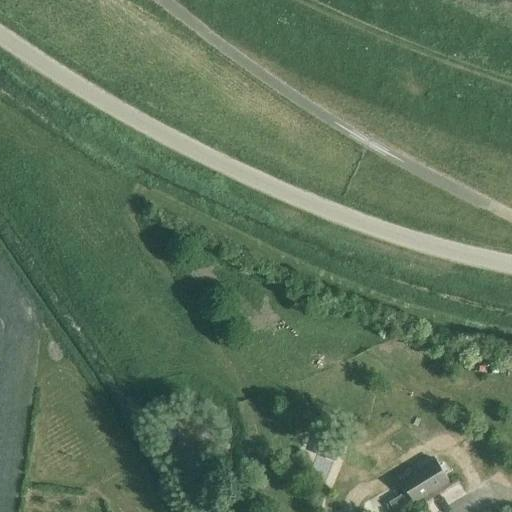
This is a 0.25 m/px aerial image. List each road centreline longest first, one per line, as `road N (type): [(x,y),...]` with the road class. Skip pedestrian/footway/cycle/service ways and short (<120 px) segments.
road 1 (unclassified): [(511,265),(317,210),(105,102),(0,34)]
road 2 (track): [(511,87),(301,0)]
